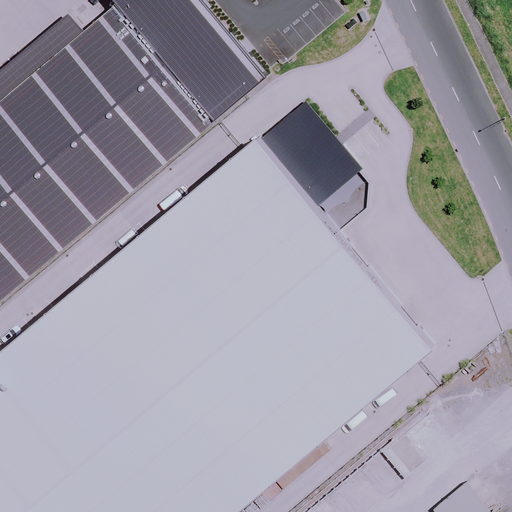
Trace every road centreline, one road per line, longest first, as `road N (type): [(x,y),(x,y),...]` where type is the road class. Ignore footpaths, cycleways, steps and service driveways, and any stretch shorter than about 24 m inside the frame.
road 1 (unclassified): [(416,0),(511,217)]
road 2 (unknown): [(511,429),(411,511)]
